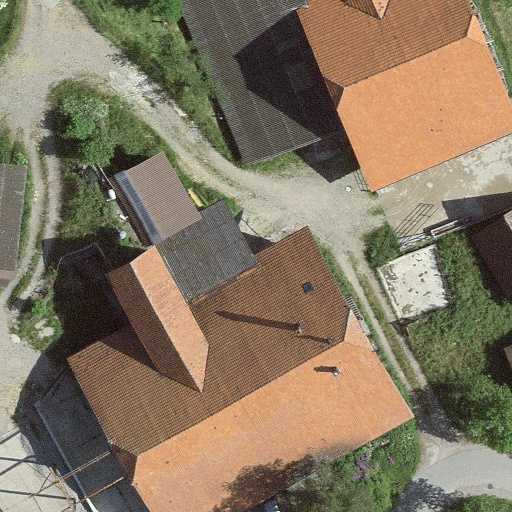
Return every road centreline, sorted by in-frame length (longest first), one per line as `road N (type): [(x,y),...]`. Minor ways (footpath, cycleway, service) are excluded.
road 1 (track): [(0,313),(43,258),(50,165),(19,110),(31,75),(109,73),(186,117),(231,177),(330,190),(357,226),(428,390),(454,475)]
road 2 (unknown): [(454,475),(369,437),(276,487),(248,511)]
